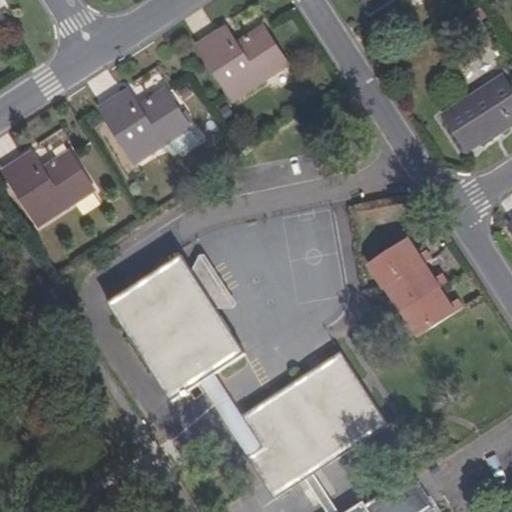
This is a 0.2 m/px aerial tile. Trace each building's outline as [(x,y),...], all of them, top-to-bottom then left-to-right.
[(363,0),(372,12),(391,0),(363,0)] [(238,44),(227,27),(197,46),(233,102),(289,66),(264,27),(238,44)] [(511,123),(511,87),(505,77),(444,115),(468,152),(511,123)] [(140,106),(130,90),(99,109),(136,165),(192,129),(167,89),(140,106)] [(349,117),(339,102),(320,114),(330,129),(349,117)] [(42,170),(31,153),(2,171),(38,227),(95,192),(69,152),(42,170)] [(418,257),(408,240),(370,264),(418,338),(462,310),(457,301),(450,305),(440,289),(446,285),(440,276),(433,280),(423,264),(429,260),(425,253),(418,257)] [(247,356),(182,258),(109,305),(173,403),(199,386),(216,375),(247,356)] [(244,418),(262,448),(247,458),(275,501),(305,481),(314,476),(389,427),(342,354),(244,418)] [(216,375),(199,386),(247,458),(262,448),(244,418),(216,375)] [(337,511),(314,476),(305,481),(325,511),(337,511)] [(435,511),(434,511),(432,511),(418,511),(403,487),(368,510),(365,505),(353,511),(435,511)]
